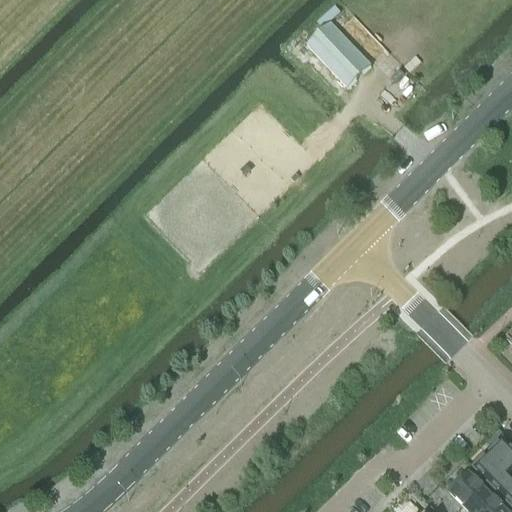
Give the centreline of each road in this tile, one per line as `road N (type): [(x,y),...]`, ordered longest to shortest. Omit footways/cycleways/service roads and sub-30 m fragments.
road 1 (tertiary): [(83,511),(354,245)]
road 2 (tertiary): [(354,245),(511,89)]
road 3 (residential): [(332,511),(373,471),(412,459),(487,382)]
road 4 (residential): [(487,382),(354,245)]
